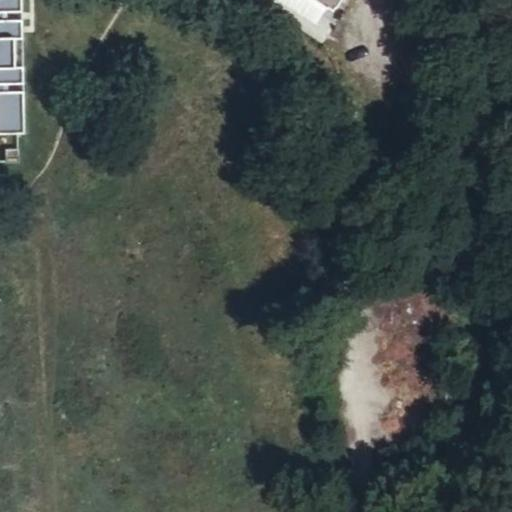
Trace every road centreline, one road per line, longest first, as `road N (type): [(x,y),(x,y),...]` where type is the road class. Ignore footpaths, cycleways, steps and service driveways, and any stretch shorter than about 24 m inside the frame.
road 1 (track): [(382,511),(347,333),(335,103),(303,51),(229,0)]
road 2 (track): [(511,325),(453,463),(388,511)]
